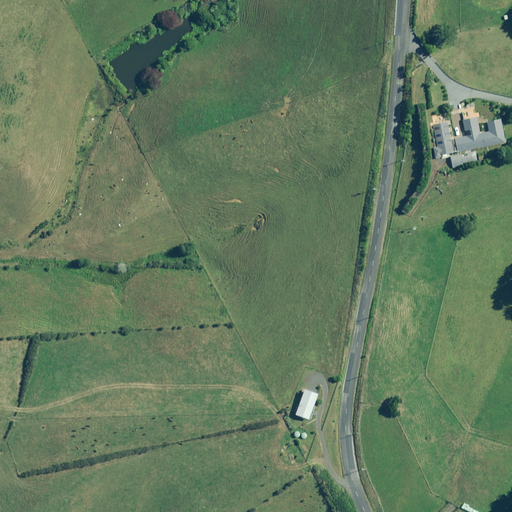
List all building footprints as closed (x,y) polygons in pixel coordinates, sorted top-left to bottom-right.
[(479,133),(476,117),(462,120),(464,131),(470,130),(471,135),(454,139),(457,152),(504,143),(499,120),(486,122),(488,132),(479,133)] [(452,153),(447,122),(432,125),(436,148),(433,148),(435,159),(440,158),(439,155),(452,153)] [(476,161),(474,151),(450,157),(452,167),(461,165),(460,164),(476,161)] [(317,395),(304,390),(295,415),(308,420),(317,395)] [(307,434),(294,431),(293,436),(306,439),(307,434)]
